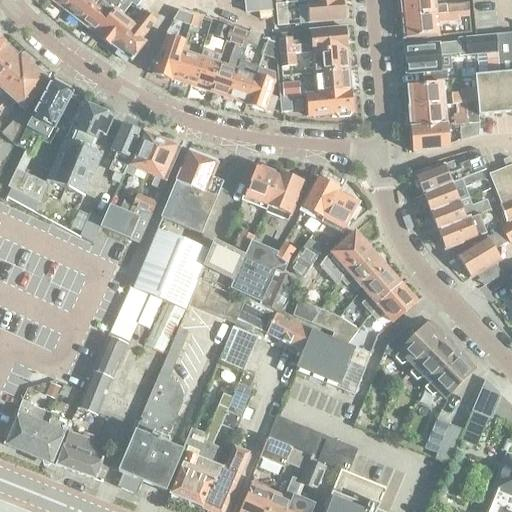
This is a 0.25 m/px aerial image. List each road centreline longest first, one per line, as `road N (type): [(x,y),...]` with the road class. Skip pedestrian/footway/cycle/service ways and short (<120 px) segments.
road 1 (residential): [(5,0),(80,70),(183,121),(249,140),(378,153)]
road 2 (residential): [(511,370),(404,250),(378,153)]
road 3 (residential): [(378,153),(367,0)]
